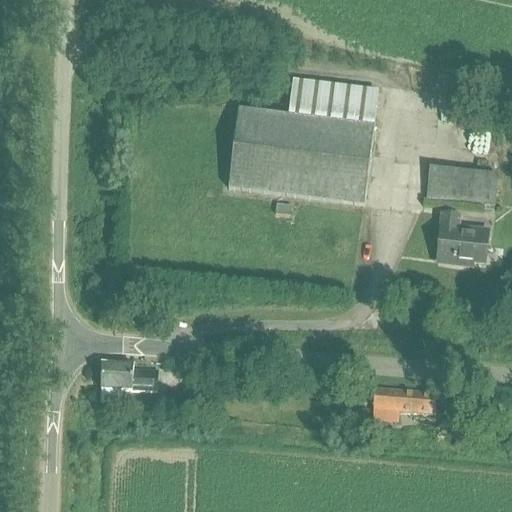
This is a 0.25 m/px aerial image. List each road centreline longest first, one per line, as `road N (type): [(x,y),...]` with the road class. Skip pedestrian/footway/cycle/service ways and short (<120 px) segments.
road 1 (unclassified): [(511,378),(65,342)]
road 2 (unclassified): [(65,342),(55,284),(63,0)]
road 3 (unclassified): [(48,511),(52,402),(65,342)]
